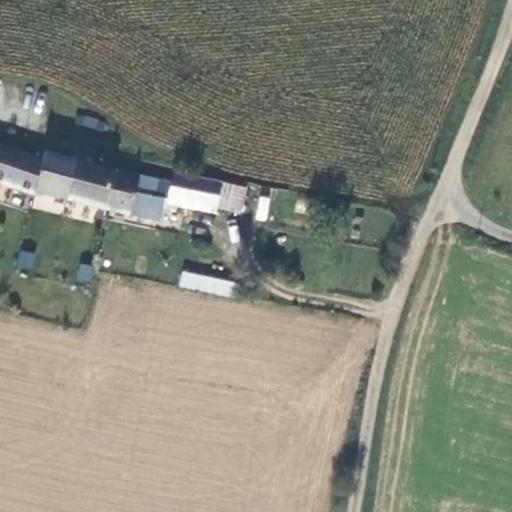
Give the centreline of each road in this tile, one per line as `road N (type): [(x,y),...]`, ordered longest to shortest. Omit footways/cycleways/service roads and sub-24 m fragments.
road 1 (unclassified): [(351,511),(387,317),(435,200)]
road 2 (unclassified): [(435,200),(511,9)]
